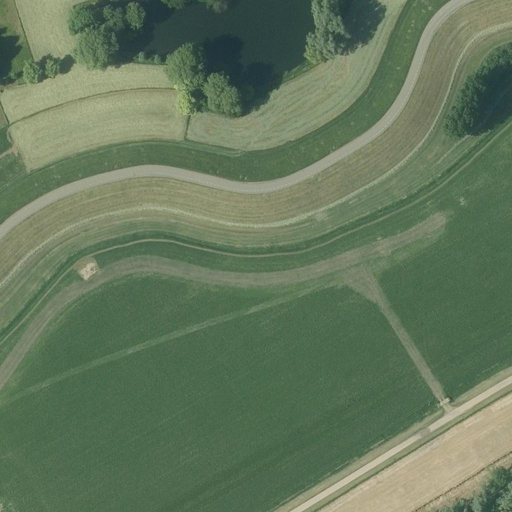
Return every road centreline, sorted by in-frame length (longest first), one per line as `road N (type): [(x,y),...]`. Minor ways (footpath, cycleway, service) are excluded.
road 1 (unclassified): [(465,0),(428,29),(386,122),(316,170),(247,191),(181,176),(112,177),(44,200),(0,232)]
road 2 (unclassified): [(295,511),(511,380)]
